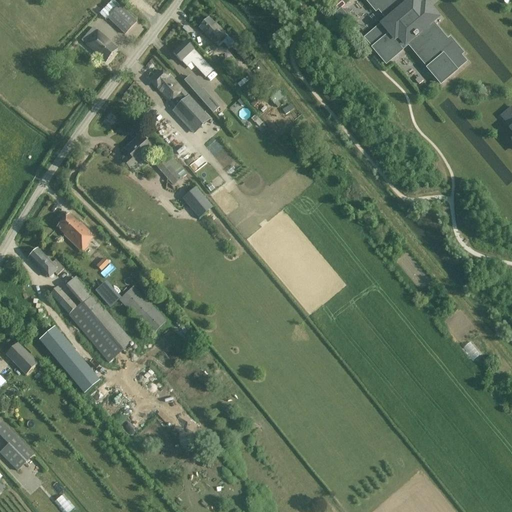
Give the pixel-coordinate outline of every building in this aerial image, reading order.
[(366,0),(376,11),(378,9),(385,18),(364,37),(386,64),(408,45),(441,84),(468,61),(462,55),(464,52),(451,36),(448,38),(434,22),(441,15),(431,3),(428,0),(422,0),(421,1),(420,0),(366,0)] [(137,23),(125,10),(120,5),(119,6),(107,18),(125,35),(137,23)] [(351,19),(341,7),(333,14),(343,26),(351,19)] [(199,29),(219,48),(219,47),(220,48),(223,44),(229,51),(236,44),(229,37),(227,38),(215,25),(209,19),(199,29)] [(81,41),(86,45),(106,63),(118,49),(97,32),(93,28),(81,41)] [(181,62),(182,62),(187,67),(192,63),(207,80),(215,73),(194,51),(194,50),(187,42),(174,54),(181,62)] [(227,63),(242,79),(245,75),(231,60),(227,63)] [(222,68),(236,84),(240,80),(225,65),(222,68)] [(163,72),(152,82),(158,89),(160,90),(169,101),(182,90),(170,77),(170,76),(168,78),(163,72)] [(190,76),(184,81),(213,114),(220,108),(203,89),(202,90),(190,76)] [(216,94),(213,96),(222,105),(224,103),(216,94)] [(206,124),(211,120),(204,113),(189,97),(184,102),(174,111),(196,134),(206,124)] [(511,104),(500,115),(510,126),(509,127),(511,130),(511,137),(511,139),(511,140),(511,104)] [(281,122),(271,110),(264,116),(274,128),(281,122)] [(131,170),(153,151),(141,136),(125,150),(130,155),(123,161),(131,170)] [(181,150),(181,153),(179,152),(178,158),(186,160),(188,152),(181,150)] [(170,154),(160,163),(156,166),(168,180),(176,174),(178,176),(184,170),(170,154)] [(202,219),(216,207),(198,187),(184,199),(202,219)] [(70,215),(57,228),(83,253),(89,247),(87,245),(93,239),(88,234),(89,233),(81,224),(80,225),(70,215)] [(38,250),(29,258),(47,277),(53,271),(57,276),(65,269),(56,260),(51,265),(38,250)] [(104,258),(96,266),(102,272),(110,264),(104,258)] [(132,343),(76,278),(66,288),(122,353),(132,343)] [(167,321),(134,287),(122,299),(107,281),(95,291),(111,309),(119,301),(153,336),(167,321)] [(58,288),(54,292),(50,296),(70,316),(77,308),(58,288)] [(18,345),(7,356),(26,376),(37,365),(18,345)] [(175,423),(185,415),(156,380),(146,388),(175,423)] [(0,436),(8,445),(0,452),(0,454),(18,472),(25,465),(29,469),(39,460),(35,456),(35,455),(0,419),(0,436)] [(55,499),(62,493),(55,484),(47,490),(55,499)] [(54,502),(60,511),(70,511),(75,509),(65,495),(54,502)]
